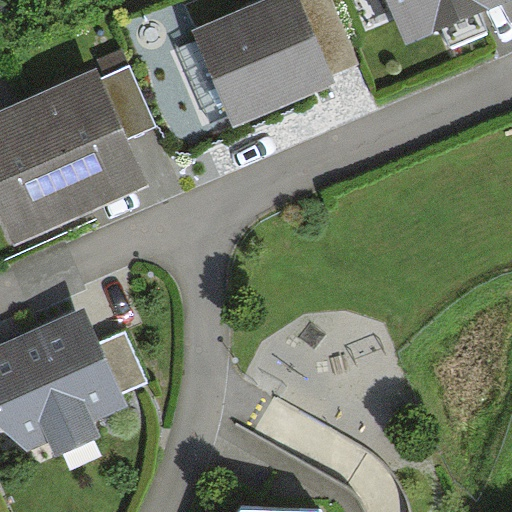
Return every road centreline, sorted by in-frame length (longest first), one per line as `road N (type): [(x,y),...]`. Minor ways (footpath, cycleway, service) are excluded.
road 1 (residential): [(511,82),(191,227)]
road 2 (residential): [(191,227),(203,296),(199,395),(156,511)]
road 3 (residential): [(191,227),(0,310)]
